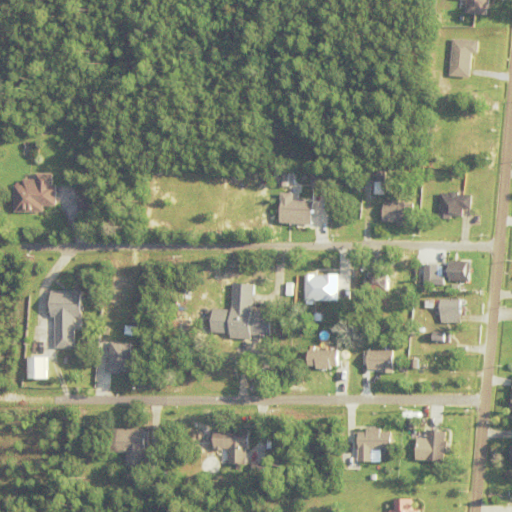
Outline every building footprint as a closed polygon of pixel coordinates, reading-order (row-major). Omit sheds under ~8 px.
[(464,0),(464,13),(488,14),(488,0),(464,0)] [(499,38),(498,43),(481,40),(482,35),(486,36),(487,33),(494,34),(494,37),(499,38)] [(473,56),(471,80),(451,79),(455,41),(480,44),(479,56),(473,56)] [(314,171),(331,171),(331,191),(314,191),(314,171)] [(388,186),(387,198),(376,197),(377,185),(378,185),(379,174),(388,175),(387,185),(388,186)] [(58,188),(58,209),(45,209),(45,215),(16,215),(16,189),(25,189),(25,183),(38,183),(38,176),(54,176),(54,188),(58,188)] [(474,199),(473,213),(465,212),(464,220),(452,219),(452,223),(440,222),(442,197),(451,197),(452,195),(460,196),(460,198),(474,199)] [(283,220),(284,204),(283,204),(284,196),(296,197),(295,204),(309,205),(308,222),(283,220)] [(408,227),(408,230),(400,230),(400,226),(385,225),(386,205),(416,207),(415,227),(408,227)] [(423,285),(444,285),(444,276),(438,276),(438,264),(424,264),(423,285)] [(452,284),(452,265),(472,265),(472,284),(452,284)] [(326,279),(341,279),(340,305),(308,305),(308,278),(317,278),(317,280),(326,280),(326,279)] [(371,296),(371,280),(390,280),(390,296),(371,296)] [(274,315),(273,339),(254,338),(254,343),(233,342),(233,337),(214,336),(215,312),(235,313),(236,286),(256,287),(255,315),(274,315)] [(57,352),(57,320),(53,320),(53,294),(84,294),(84,320),(76,320),(76,352),(57,352)] [(425,309),(439,308),(439,299),(425,300),(425,309)] [(442,326),(443,311),(431,311),(431,302),(462,303),(462,326),(442,326)] [(127,338),(127,329),(140,329),(139,339),(127,338)] [(435,345),(435,336),(452,336),(452,346),(435,345)] [(131,368),(131,375),(121,374),(121,377),(107,376),(108,366),(111,366),(112,345),(133,347),(132,360),(136,360),(135,368),(131,368)] [(333,370),(333,373),(318,373),(319,370),(310,370),(310,354),(340,355),(340,370),(333,370)] [(383,377),(383,373),(370,373),(370,354),(396,354),(396,377),(383,377)] [(27,379),(46,378),(45,356),(27,357),(27,379)] [(408,432),(408,424),(418,424),(417,433),(408,432)] [(128,470),(128,456),(112,456),(112,433),(150,432),(150,451),(148,451),(148,469),(128,470)] [(374,466),(361,466),(360,435),(369,435),(369,432),(383,432),(383,436),(393,436),(394,454),(374,454),(374,466)] [(248,454),(248,469),(231,469),(231,453),(224,453),(224,454),(218,454),(218,453),(216,453),(216,433),(252,433),(251,454),(248,454)] [(445,466),(418,464),(419,442),(429,443),(430,434),(448,436),(447,445),(450,445),(449,457),(446,457),(445,466)] [(254,474),(255,467),(266,468),(266,475),(254,474)] [(153,475),(162,474),(162,490),(154,490),(153,475)] [(392,511),(392,509),(397,510),(397,498),(415,498),(415,509),(422,509),(421,511),(392,511)]
